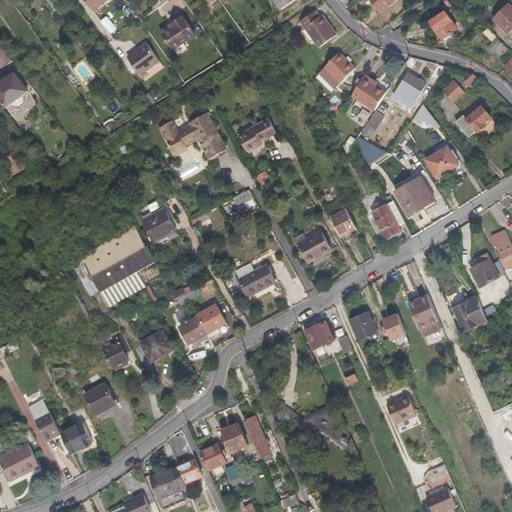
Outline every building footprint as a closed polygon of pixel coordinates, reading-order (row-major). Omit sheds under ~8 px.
[(85,0),(92,9),(104,0),(85,0)] [(295,0),(273,0),(280,10),(295,0)] [(377,0),(386,10),(397,0),(377,0)] [(511,25),(511,7),(508,3),(492,18),(505,32),(511,25)] [(433,21),(446,38),(458,29),(445,12),(433,21)] [(326,26),(323,28),(317,20),(314,14),(299,24),(316,50),(334,38),(326,26)] [(171,25),(173,28),(184,20),(182,17),(171,25)] [(320,17),(317,20),(323,28),(326,26),(320,17)] [(161,32),(174,50),(195,35),(184,20),(173,28),(171,25),(161,32)] [(488,29),(483,34),(493,43),(497,38),(488,29)] [(497,52),(502,57),(510,49),(500,39),(488,51),(493,56),(497,52)] [(159,59),(147,41),(127,55),(140,72),(159,59)] [(12,62),(2,49),(0,50),(0,56),(7,66),(12,62)] [(340,84),(358,67),(342,51),(324,68),(340,84)] [(511,76),(511,57),(503,69),(511,76)] [(28,94),(15,75),(0,86),(0,99),(7,109),(13,105),(14,106),(16,107),(18,107),(20,106),(22,105),(23,103),(23,101),(23,98),(22,98),(28,94)] [(480,80),(473,75),(465,82),(471,88),(480,80)] [(365,77),(351,97),(374,113),(381,102),(386,95),(373,85),(374,83),(365,77)] [(393,99),(411,111),(421,94),(403,83),(393,99)] [(450,96),(457,90),(452,85),(444,91),(449,97),(450,96)] [(460,104),(457,101),(465,93),(460,87),(457,90),(450,96),(458,106),(460,104)] [(382,103),(373,116),(378,120),(387,106),(382,103)] [(485,109),(483,111),(480,107),(469,116),(462,107),(452,115),(472,138),(480,132),(481,134),(489,126),(488,125),(494,119),(485,109)] [(426,120),(431,116),(425,108),(419,112),(426,120)] [(185,147),(198,139),(208,159),(225,150),(206,114),(189,123),(190,126),(175,134),(169,124),(160,129),(165,139),(174,155),(186,149),(185,147)] [(238,137),(247,154),(259,147),(258,144),(276,134),(267,120),(238,137)] [(343,147),(349,151),(356,139),(350,136),(343,147)] [(459,165),(449,148),(427,161),(438,178),(459,165)] [(263,172),(256,176),(261,185),(268,181),(263,172)] [(411,216),(435,201),(421,179),(397,194),(411,216)] [(248,189),(231,198),(235,205),(252,196),(248,189)] [(402,219),(390,197),(369,209),(384,236),(398,228),(395,223),(402,219)] [(331,219),(342,237),(356,230),(346,211),(331,219)] [(153,245),(174,234),(162,212),(141,224),(153,245)] [(129,225),(112,238),(135,276),(154,266),(129,225)] [(491,238),(499,255),(506,269),(511,265),(511,247),(504,231),(491,238)] [(297,245),(308,263),(331,250),(322,234),(307,242),(305,240),(297,245)] [(89,281),(123,261),(124,260),(112,238),(78,263),(89,281)] [(112,238),(124,260),(123,261),(133,278),(135,276),(112,238)] [(504,274),(497,259),(492,262),(489,257),(470,266),(479,286),(504,274)] [(266,266),(240,281),(249,297),(275,282),(266,266)] [(427,295),(409,303),(419,325),(437,317),(427,295)] [(182,306),(189,302),(186,296),(179,300),(182,306)] [(456,309),(466,330),(488,320),(477,298),(469,301),(470,303),(456,309)] [(490,316),(497,312),(493,305),(486,308),(490,316)] [(227,325),(217,307),(198,317),(199,318),(209,335),(227,325)] [(384,317),(391,339),(407,334),(399,312),(384,317)] [(379,335),(370,315),(352,324),(361,344),(379,335)] [(437,317),(419,325),(423,333),(441,325),(437,317)] [(181,328),(190,346),(209,335),(199,318),(181,328)] [(314,350),(335,340),(328,323),(306,332),(314,350)] [(167,341),(162,333),(141,346),(152,365),(171,354),(164,343),(167,341)] [(339,339),(345,352),(352,349),(347,336),(339,339)] [(131,352),(123,338),(116,342),(123,355),(108,364),(113,373),(130,364),(126,358),(133,354),(131,352)] [(399,355),(394,343),(386,346),(392,358),(399,355)] [(358,381),(355,374),(345,379),(348,385),(358,381)] [(107,388),(86,399),(96,418),(115,408),(109,398),(111,397),(107,388)] [(282,426),(292,422),(288,411),(269,395),(282,426)] [(410,398),(388,408),(397,428),(419,418),(410,398)] [(61,435),(44,403),(30,410),(47,444),(54,441),(53,439),(61,435)] [(260,457),(261,459),(272,454),(252,408),(241,413),(260,457)] [(315,426),(324,433),(327,434),(332,431),(335,434),(345,442),(346,439),(342,436),(343,434),(336,428),(338,427),(337,424),(340,424),(338,423),(338,421),(333,418),(335,416),(333,416),(333,415),(333,414),(333,413),(330,411),(324,414),(318,409),(314,418),(303,423),(288,411),(292,422),(293,423),(302,430),(315,426)] [(58,410),(52,412),(56,420),(62,417),(58,410)] [(222,433),(232,455),(251,446),(241,424),(222,433)] [(94,445),(83,425),(62,436),(73,456),(94,445)] [(11,484),(45,468),(35,446),(0,462),(11,484)] [(227,464),(220,446),(201,454),(209,472),(227,464)] [(179,467),(186,484),(199,479),(203,477),(196,460),(186,465),(184,461),(178,464),(179,467)] [(186,500),(182,490),(188,488),(186,484),(179,467),(152,479),(165,509),(186,500)] [(227,472),(231,481),(232,485),(243,480),(237,467),(227,472)] [(251,473),(243,477),(247,484),(255,479),(251,473)] [(199,479),(186,484),(188,488),(189,491),(202,486),(199,479)] [(450,491),(428,501),(432,511),(453,511),(458,510),(450,491)] [(296,492),(279,498),(282,506),(299,499),(296,492)] [(130,511),(152,511),(146,495),(127,503),(130,511)] [(256,511),(252,503),(244,507),(246,511),(256,511)]
